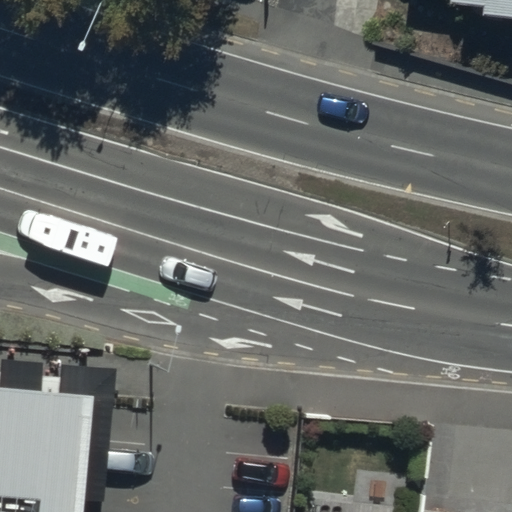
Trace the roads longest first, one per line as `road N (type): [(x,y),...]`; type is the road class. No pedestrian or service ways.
road 1 (primary): [(25,38),(197,92),(511,171)]
road 2 (primary): [(375,286),(0,167)]
road 3 (primary): [(375,286),(197,320),(0,279)]
road 4 (primary): [(511,325),(375,286)]
